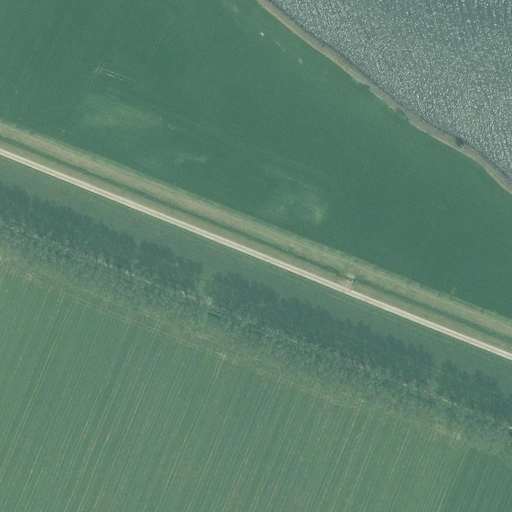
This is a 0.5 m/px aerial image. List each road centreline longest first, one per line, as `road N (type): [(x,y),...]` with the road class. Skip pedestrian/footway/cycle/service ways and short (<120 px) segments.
road 1 (track): [(0,185),(511,393)]
road 2 (track): [(511,358),(0,152)]
